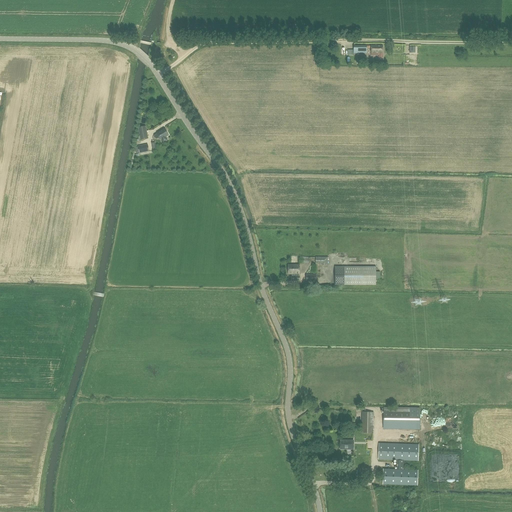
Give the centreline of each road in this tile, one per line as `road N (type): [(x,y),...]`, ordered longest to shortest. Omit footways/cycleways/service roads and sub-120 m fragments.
road 1 (tertiary): [(319,511),(289,416),(288,348),(226,175),(151,65),(128,46),(0,38)]
road 2 (track): [(182,57),(207,42),(511,43)]
